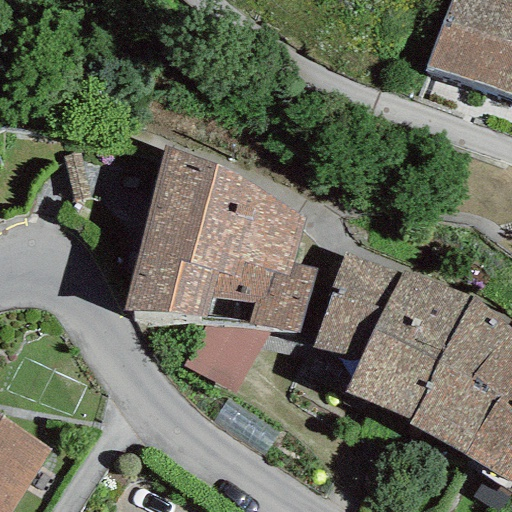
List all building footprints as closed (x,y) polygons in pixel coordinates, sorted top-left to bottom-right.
[(511,6),(511,5),(497,0),(455,0),(423,90),(475,108),(511,6)] [(511,6),(475,108),(511,121),(511,6)] [(305,213),(164,145),(120,310),(208,318),(213,301),(253,306),(250,330),(301,337),(318,269),(293,263),(305,213)] [(399,275),(341,252),(309,350),(359,361),(399,275)] [(401,269),(399,275),(359,361),(345,392),(408,421),(436,351),(472,297),(401,269)] [(511,366),(511,329),(472,297),(436,351),(408,421),(408,425),(463,455),(511,366)] [(511,366),(463,455),(511,484),(511,366)] [(0,413),(0,511),(7,511),(50,445),(0,413)]
